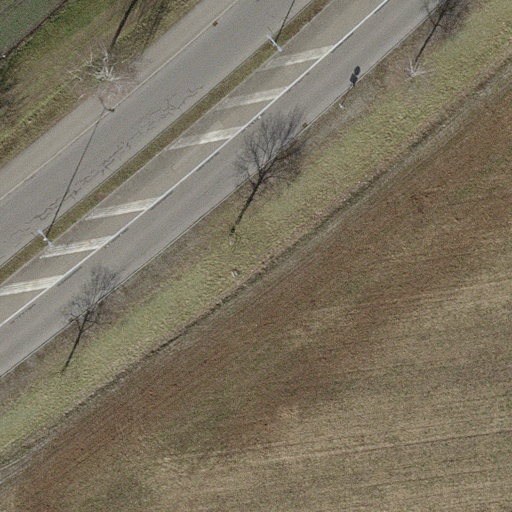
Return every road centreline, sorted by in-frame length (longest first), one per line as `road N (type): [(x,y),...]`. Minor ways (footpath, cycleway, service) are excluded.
road 1 (tertiary): [(0,356),(156,233),(417,0)]
road 2 (tertiary): [(277,0),(0,236)]
